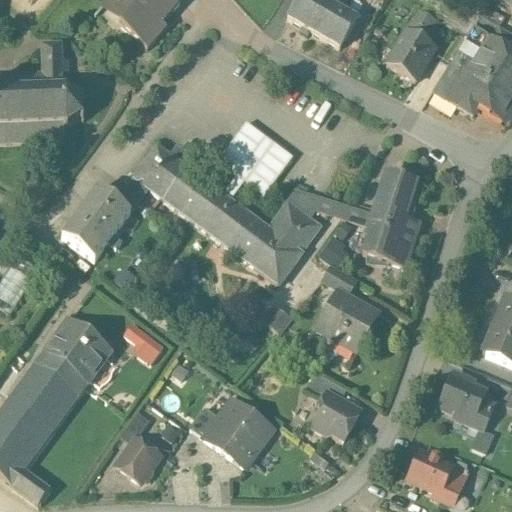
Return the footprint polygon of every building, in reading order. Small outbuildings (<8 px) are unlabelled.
[(109,0),(105,5),(124,22),(117,30),(145,54),(165,32),(160,28),(181,5),(174,0),(109,0)] [(299,0),(286,23),(339,54),(356,24),(340,15),(338,7),(342,0),(299,0)] [(511,0),(495,0),(493,5),(511,15),(511,0)] [(503,22),(485,11),(479,21),(497,31),(503,22)] [(473,30),(479,21),(467,13),(454,35),(466,42),(473,30)] [(418,16),(406,37),(405,37),(385,70),(414,87),(434,54),(423,47),(435,25),(418,16)] [(497,31),(479,21),(473,30),(489,40),(491,41),(497,31)] [(489,40),(473,30),(466,42),(432,96),(472,121),(480,108),(504,123),(505,121),(506,122),(511,111),(511,59),(487,44),(489,40)] [(62,48),(39,49),(40,76),(46,76),(48,73),(50,75),(48,77),(48,85),(62,85),(62,90),(63,90),(62,48)] [(48,73),(46,76),(40,76),(30,76),(28,74),(27,76),(29,78),(30,90),(28,91),(28,95),(17,96),(16,91),(13,91),(13,96),(0,96),(0,92),(0,91),(0,137),(3,137),(3,133),(15,132),(15,137),(19,137),(19,132),(30,132),(30,136),(34,136),(34,135),(47,135),(47,136),(50,135),(50,131),(62,131),(62,135),(66,135),(66,130),(77,122),(82,126),(84,123),(79,120),(78,105),(83,102),(81,99),(76,102),(64,95),(63,90),(62,90),(62,85),(48,85),(48,77),(50,75),(48,73)] [(29,78),(0,79),(0,91),(0,92),(0,96),(13,96),(13,91),(16,91),(17,96),(28,95),(28,91),(30,90),(29,78)] [(47,135),(34,135),(34,136),(30,136),(30,132),(19,132),(19,137),(15,137),(15,132),(3,133),(3,137),(0,137),(0,150),(63,148),(62,135),(62,131),(50,131),(50,135),(47,136),(47,135)] [(184,172),(156,151),(132,183),(160,203),(184,172)] [(267,233),(184,172),(160,203),(166,208),(277,291),(301,259),(300,258),(319,232),(307,223),(286,208),(267,233)] [(415,186),(385,177),(371,221),(368,231),(364,243),(367,243),(361,260),(403,274),(417,227),(404,223),(415,186)] [(96,194),(60,242),(93,266),(107,248),(110,243),(113,240),(129,218),(96,194)] [(358,216),(295,196),(286,208),(307,223),(313,214),(355,227),(358,216)] [(371,221),(358,216),(355,227),(368,231),(371,221)] [(331,236),(339,244),(350,233),(342,226),(331,236)] [(318,258),(334,269),(347,250),(331,239),(318,258)] [(120,246),(113,240),(110,243),(107,248),(111,251),(115,254),(120,246)] [(353,288),(332,276),(331,276),(323,286),(346,300),(353,288)] [(352,309),(337,299),(316,336),(354,358),(373,326),(350,312),(352,309)] [(511,308),(505,305),(482,359),(499,366),(511,372),(511,308)] [(289,323),(277,315),(275,313),(263,328),(277,338),(289,323)] [(67,325),(42,358),(86,390),(111,358),(67,325)] [(162,353),(137,334),(129,345),(135,349),(135,360),(149,370),(162,353)] [(42,358),(0,414),(0,482),(11,491),(23,475),(86,390),(42,358)] [(346,395),(314,378),(303,397),(320,406),(325,398),(340,406),(346,395)] [(473,386),(461,381),(459,386),(451,383),(439,412),(451,417),(456,419),(455,423),(481,434),(492,410),(480,406),(484,397),(471,391),(473,386)] [(340,406),(325,398),(320,406),(317,413),(318,419),(310,434),(324,442),(330,440),(343,447),(358,421),(347,414),(345,409),(340,406)] [(271,436),(227,404),(215,421),(200,442),(224,459),(244,473),(271,436)] [(215,421),(204,413),(189,434),(200,442),(215,421)] [(137,417),(119,442),(129,449),(130,448),(131,449),(134,444),(135,445),(149,426),(137,417)] [(160,437),(170,445),(178,436),(168,427),(160,437)] [(134,444),(131,449),(130,448),(129,449),(122,459),(124,460),(115,472),(139,489),(141,486),(145,486),(150,479),(149,474),(158,461),(135,445),(134,444)] [(463,477),(440,466),(442,461),(440,457),(435,455),(431,456),(429,461),(420,457),(411,476),(409,476),(404,486),(404,488),(410,491),(412,489),(432,499),(431,502),(448,510),(455,494),(458,496),(467,477),(464,476),(463,477)] [(49,494),(23,475),(11,491),(37,510),(49,494)]
